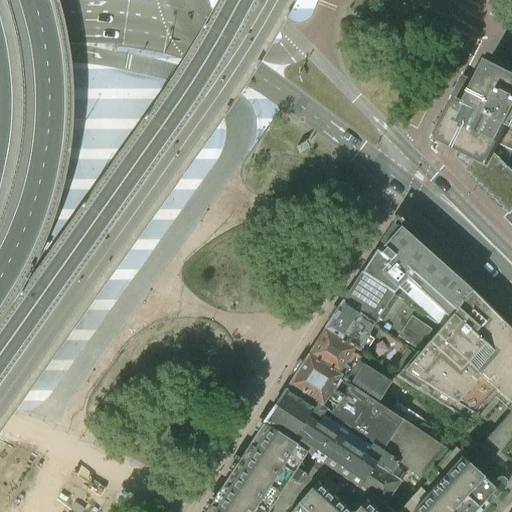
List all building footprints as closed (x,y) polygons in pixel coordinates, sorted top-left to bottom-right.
[(453,97),(457,99),(437,141),(460,152),(474,159),(490,167),(501,145),(511,150),(511,78),(487,66),(477,85),(462,80),(453,97)] [(490,167),(474,159),(469,170),(511,213),(511,170),(508,166),(511,157),(511,150),(501,145),(490,167)] [(469,170),(474,159),(460,152),(457,157),(469,170)] [(378,255),(374,252),(360,274),(396,299),(440,328),(454,312),(470,292),(469,291),(469,292),(398,229),(382,246),(381,248),(383,250),(378,255)] [(360,274),(341,303),(373,325),(376,320),(381,323),(396,299),(360,274)] [(444,457),(425,479),(424,480),(426,482),(400,511),(390,511),(383,507),(357,490),(305,454),(261,425),(231,472),(204,511),(511,511),(511,334),(470,292),(454,312),(440,328),(420,351),(415,353),(394,378),(471,424),(477,417),(473,414),(493,392),(511,408),(511,418),(483,451),(479,447),(474,452),(467,460),(454,449),(450,453),(448,452),(444,457)] [(341,303),(323,331),(353,350),(357,353),(363,357),(373,340),(366,335),(373,325),(341,303)] [(415,351),(429,330),(409,317),(395,337),(415,351)] [(351,354),(353,350),(323,331),(307,356),(338,375),(341,377),(340,378),(378,403),(378,402),(392,411),(398,402),(384,393),(390,383),(357,362),(359,359),(351,354)] [(413,355),(406,350),(402,357),(408,361),(413,355)] [(341,377),(338,375),(307,356),(287,386),(325,411),(324,412),(337,420),(348,426),(348,425),(381,447),(380,448),(425,479),(444,457),(443,451),(399,421),(398,421),(347,388),(341,397),(332,391),(340,378),(341,377)] [(325,411),(287,386),(261,425),(305,454),(357,490),(383,507),(400,483),(390,476),(398,463),(390,458),(335,422),(337,420),(324,412),(325,411)]
